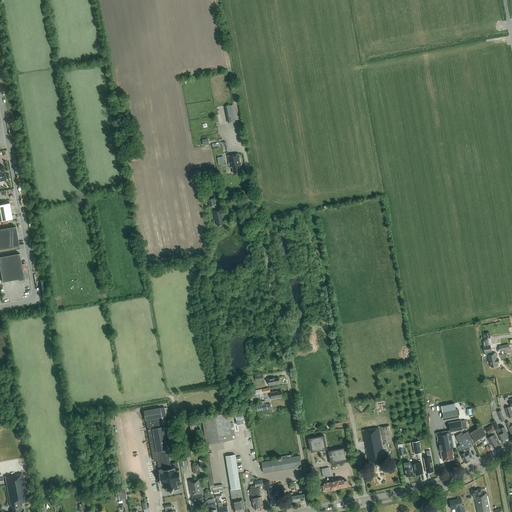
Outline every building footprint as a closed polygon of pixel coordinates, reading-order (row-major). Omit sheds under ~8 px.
[(228,122),(235,121),(233,104),(226,106),(228,122)] [(240,166),(241,166),(239,154),(227,156),(229,168),(232,167),(234,174),(235,174),(240,173),(239,166),(240,166)] [(216,205),(215,198),(208,200),(209,207),(216,205)] [(0,205),(0,221),(12,219),(9,203),(0,205)] [(222,216),(223,216),(222,209),(213,211),(215,220),(216,220),(217,226),(223,225),(222,219),(223,219),(222,216)] [(0,249),(19,246),(16,227),(0,229),(0,249)] [(23,275),(21,264),(20,254),(0,257),(0,270),(2,282),(18,279),(18,281),(25,280),(24,275),(23,275)] [(496,352),(491,353),(491,352),(492,351),(490,345),(483,347),(485,355),(487,354),(488,361),(490,361),(491,368),(498,366),(498,363),(499,363),(499,359),(497,359),(496,352)] [(278,383),(280,382),(279,378),(275,378),(275,377),(268,378),(269,386),(278,384),(278,383)] [(270,392),(269,388),(249,391),(251,399),(264,397),(263,393),(270,392)] [(281,396),(282,396),(281,391),(277,392),(277,391),(270,392),(271,399),(281,398),(281,396)] [(252,407),(254,412),(271,409),(270,403),(265,405),(264,403),(260,404),(260,405),(252,407)] [(164,426),(162,417),(166,416),(164,407),(144,410),(146,420),(153,458),(157,457),(160,473),(159,473),(161,485),(162,485),(162,484),(166,484),(166,488),(165,488),(165,489),(167,488),(167,490),(166,491),(170,491),(171,493),(176,492),(175,490),(180,489),(179,488),(178,488),(178,486),(179,486),(179,485),(178,485),(177,482),(181,481),(179,469),(178,467),(178,462),(170,463),(164,426)] [(457,410),(443,412),(444,419),(458,417),(457,410)] [(242,411),(235,412),(237,425),(244,424),(242,411)] [(233,440),(229,412),(202,416),(206,444),(233,440)] [(463,430),(463,429),(467,429),(466,420),(461,421),(449,423),(450,431),(436,434),(439,452),(441,452),(442,457),(443,461),(453,459),(453,455),(452,450),(454,450),(451,432),(463,430)] [(192,432),(198,431),(197,423),(190,425),(192,432)] [(383,445),(392,443),(389,426),(388,426),(388,425),(381,427),(379,427),(380,434),(379,427),(377,428),(377,427),(364,430),(362,430),(367,456),(368,456),(369,462),(370,462),(371,468),(376,467),(379,467),(379,466),(383,466),(382,460),(383,459),(382,454),(383,454),(380,436),(381,436),(383,445)] [(488,438),(493,447),(500,443),(498,440),(498,439),(496,435),(497,435),(492,425),(485,429),(490,437),(488,438)] [(481,426),(470,433),(475,441),(486,435),(481,426)] [(504,427),(502,428),(497,430),(498,433),(502,442),(505,441),(505,440),(510,438),(504,427)] [(469,459),(472,457),(471,455),(469,451),(471,450),(470,448),(472,446),(469,440),(472,439),(468,432),(461,435),(460,434),(456,436),(460,445),(458,446),(458,448),(457,448),(461,454),(466,463),(470,461),(469,459)] [(308,439),(311,452),(327,449),(324,436),(308,439)] [(413,442),(415,454),(421,453),(419,441),(413,442)] [(328,451),(331,465),(349,461),(346,447),(328,451)] [(427,473),(434,472),(431,457),(430,450),(426,451),(427,457),(424,458),(427,473)] [(231,489),(241,488),(241,487),(235,455),(226,456),(231,489)] [(262,462),(264,473),(302,466),(300,455),(291,457),(291,455),(276,457),(276,459),(262,462)] [(404,462),(405,468),(406,477),(413,476),(412,467),(411,467),(410,461),(404,462)] [(416,475),(423,473),(421,463),(414,464),(416,475)] [(321,469),(323,477),(331,475),(329,467),(321,469)] [(24,511),(24,509),(23,509),(22,503),(26,502),(27,502),(22,473),(12,475),(12,474),(9,475),(9,476),(5,477),(10,505),(11,505),(12,511),(11,511),(24,511)] [(193,503),(203,501),(202,494),(203,493),(200,478),(189,480),(188,481),(191,496),(192,496),(193,503)] [(347,481),(344,481),(344,479),(324,483),(324,485),(322,486),(323,491),(331,490),(340,488),(348,486),(347,481)] [(256,485),(250,486),(251,488),(250,488),(251,495),(251,498),(252,498),(253,503),(254,508),(255,508),(255,510),(260,509),(260,510),(264,509),(262,496),(261,496),(260,487),(263,486),(262,480),(255,481),(256,485)] [(272,506),(280,504),(278,494),(274,495),(272,486),(270,486),(269,481),(263,482),(264,490),(269,489),(269,490),(270,496),(272,506)] [(124,486),(117,488),(119,500),(127,499),(124,486)] [(231,489),(230,489),(232,500),(234,511),(245,510),(241,487),(241,488),(231,489)] [(477,511),(490,511),(487,493),(482,494),(481,489),(471,491),(472,496),(474,496),(475,499),(477,511)] [(299,491),(299,492),(297,493),(297,495),(298,501),(306,500),(305,494),(302,494),(301,491),(299,491)] [(465,511),(464,505),(462,505),(461,499),(449,501),(451,509),(456,508),(457,511),(465,511)] [(216,511),(216,508),(215,502),(207,503),(207,506),(211,505),(212,509),(209,510),(209,511),(216,511)] [(227,511),(227,506),(222,506),(222,502),(218,503),(219,511),(227,511)]
